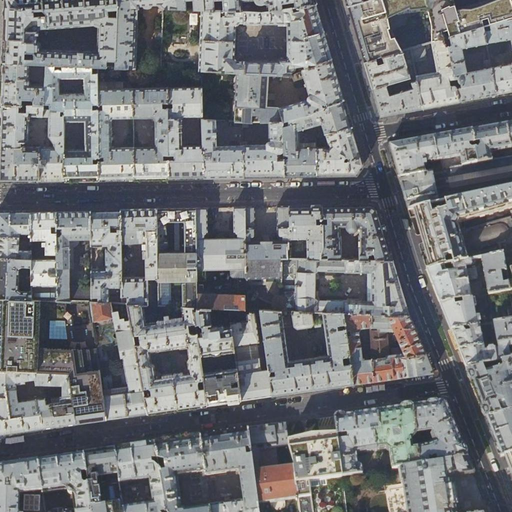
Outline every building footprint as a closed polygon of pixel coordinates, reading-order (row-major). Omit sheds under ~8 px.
[(30,63),(47,64),(55,64),(62,65),(93,66),(106,67),(107,60),(116,61),(118,17),(109,17),(108,10),(118,10),(117,0),(5,0),(4,29),(3,62),(30,63)] [(117,0),(118,10),(118,17),(116,61),(116,67),(135,68),(138,9),(139,8),(139,6),(158,5),(160,6),(160,7),(161,7),(163,9),(163,8),(186,9),(185,0),(192,0),(194,9),(202,9),(204,9),(202,0),(117,0)] [(202,0),(204,9),(214,10),(214,0),(218,0),(222,0),(223,10),(242,11),(241,1),(250,0),(254,0),(256,2),(259,4),(261,4),(265,3),(265,4),(267,4),(267,11),(316,4),(315,0),(202,0)] [(367,0),(348,6),(355,32),(364,62),(403,51),(396,40),(392,41),(390,30),(409,23),(408,19),(413,16),(429,14),(433,27),(432,42),(447,37),(484,27),(511,18),(511,0),(504,0),(494,4),(472,12),(465,12),(459,13),(454,0),(367,0)] [(214,10),(204,9),(202,9),(201,40),(235,41),(235,27),(239,23),(279,23),(279,25),(287,25),(288,41),(304,40),(304,37),(325,31),(320,15),(316,4),(267,11),(263,12),(242,11),(223,10),(214,10)] [(511,18),(484,27),(487,44),(511,40),(511,43),(511,64),(491,68),(496,95),(511,92),(511,18)] [(487,44),(484,27),(447,37),(449,44),(452,44),(452,46),(449,46),(460,102),(478,98),(496,95),(491,68),(490,60),(484,61),(485,69),(467,73),(462,48),(487,44)] [(304,40),(288,41),(287,59),(279,59),(279,61),(237,61),(234,59),(235,41),(201,40),(199,71),(238,72),(268,73),(292,74),(291,72),(293,71),(295,70),(296,68),(296,66),(298,66),(299,71),(333,58),(332,55),(325,31),(304,37),(304,40)] [(449,44),(447,37),(432,42),(438,71),(416,76),(418,84),(422,109),(441,105),(460,102),(449,46),(449,44)] [(407,60),(403,51),(364,62),(368,75),(372,88),(391,83),(408,77),(412,76),(409,67),(407,60)] [(333,58),(299,71),(292,74),(294,81),(304,78),(309,93),(299,95),(301,101),(280,108),(283,121),(311,113),(323,108),(322,104),(327,103),(328,106),(345,99),(338,75),(333,58)] [(30,63),(3,62),(2,83),(1,105),(44,105),(44,104),(45,85),(30,85),(30,82),(29,79),(30,79),(30,63)] [(84,121),(85,149),(64,149),(64,180),(83,180),(99,180),(98,109),(93,109),(93,104),(98,104),(97,89),(97,73),(93,73),(93,66),(62,65),(61,69),(55,69),(55,64),(47,64),(45,85),(44,104),(49,105),(49,109),(64,110),(64,121),(84,121)] [(266,107),(268,73),(238,72),(235,121),(242,121),(249,122),(257,122),(269,122),(283,121),(280,108),(266,107)] [(422,109),(418,84),(413,85),(415,92),(392,98),(389,89),(412,82),(412,76),(408,77),(391,83),(372,88),(380,117),(402,113),(422,109)] [(167,88),(168,104),(168,109),(169,178),(188,178),(204,178),(203,145),(181,146),(181,119),(184,116),(202,116),(201,87),(167,88)] [(132,88),(97,89),(98,104),(98,109),(99,180),(116,179),(134,179),(134,147),(111,148),(111,121),(112,118),(133,117),(132,88)] [(167,88),(132,88),(133,117),(153,117),(155,120),(156,147),(134,147),(134,179),(153,179),(169,178),(168,109),(163,109),(163,104),(168,104),(167,88)] [(345,99),(328,106),(323,108),(311,113),(283,121),(283,127),(295,124),(295,131),(316,137),(326,134),(353,126),(348,110),(345,99)] [(64,121),(64,110),(49,109),(43,108),(44,105),(1,105),(0,128),(0,140),(0,180),(48,181),(64,180),(64,149),(64,121)] [(202,119),(203,145),(204,178),(224,177),(244,177),(243,142),(240,142),(240,145),(216,146),(216,133),(219,133),(219,124),(216,124),(216,120),(202,119)] [(283,127),(283,121),(269,122),(269,125),(268,125),(265,129),(265,137),(268,141),(270,141),(270,144),(246,145),(246,142),(243,142),(244,177),(263,176),(284,176),(284,155),(279,155),(279,153),(281,153),(283,152),(284,152),(283,127)] [(511,122),(495,125),(472,130),(479,163),(493,161),(491,152),(511,147),(511,122)] [(295,124),(283,127),(284,152),(284,155),(284,176),(302,176),(317,175),(316,148),(316,137),(295,131),(295,124)] [(353,126),(326,134),(329,143),(328,144),(329,149),(325,147),(316,148),(317,175),(328,175),(336,175),(357,175),(364,164),(361,154),(358,144),(353,126)] [(453,133),(434,137),(439,159),(441,159),(441,160),(461,156),(463,166),(479,163),(472,130),(453,133)] [(424,163),(439,159),(434,137),(389,145),(394,163),(399,179),(426,174),(424,163)] [(511,156),(493,161),(479,163),(463,166),(443,170),(426,174),(399,179),(403,191),(409,211),(511,188),(511,156)] [(511,188),(409,211),(411,219),(417,217),(419,226),(428,256),(431,269),(476,259),(482,258),(503,253),(511,251),(511,188)] [(320,251),(320,259),(341,259),(340,236),(339,236),(339,226),(347,226),(347,229),(350,231),(349,232),(356,232),(356,231),(358,229),(360,230),(360,236),(358,236),(359,259),(392,260),(383,229),(377,210),(376,207),(375,206),(372,204),(370,204),(348,205),(322,205),(323,246),(320,251)] [(302,205),(289,206),(289,248),(288,248),(288,258),(320,259),(320,251),(323,246),(322,205),(302,205)] [(207,207),(196,207),(197,280),(206,280),(206,269),(231,268),(231,275),(231,276),(233,278),(239,278),(239,294),(197,293),(197,306),(210,307),(228,307),(246,308),(246,278),(245,206),(234,207),(235,232),(236,234),(237,235),(238,238),(221,239),(204,239),(204,235),(206,235),(207,234),(208,233),(208,232),(207,207)] [(255,206),(245,206),(246,278),(281,277),(281,258),(288,258),(288,248),(289,248),(289,206),(277,206),(278,234),(278,236),(280,237),(281,238),(281,241),(266,241),(252,241),(252,238),(253,238),(254,237),(255,236),(256,235),(255,206)] [(197,306),(197,293),(197,280),(196,207),(175,208),(157,208),(158,278),(159,304),(169,305),(169,280),(185,280),(185,305),(193,306),(197,306)] [(139,208),(121,209),(121,242),(146,242),(143,243),(143,247),(146,247),(146,277),(122,277),(122,286),(122,303),(127,303),(143,304),(148,304),(147,278),(158,278),(157,208),(139,208)] [(72,210),(56,210),(57,300),(90,302),(92,302),(92,286),(69,285),(70,267),(74,268),(74,246),(75,245),(78,243),(79,241),(79,238),(91,238),(91,209),(72,210)] [(104,209),(91,209),(91,238),(91,244),(108,244),(108,247),(107,247),(106,248),(106,269),(91,270),(92,286),(92,302),(109,302),(109,286),(122,286),(122,277),(121,242),(121,209),(104,209)] [(0,235),(20,236),(27,237),(31,237),(31,210),(14,211),(0,211),(0,235)] [(44,210),(31,210),(31,237),(31,239),(46,239),(46,241),(43,241),(43,244),(46,244),(46,254),(54,253),(54,258),(31,258),(31,266),(32,276),(32,281),(32,291),(32,299),(57,300),(56,210),(44,210)] [(19,249),(20,236),(0,235),(0,257),(31,258),(31,248),(29,248),(29,250),(19,249)] [(507,273),(503,253),(482,258),(489,294),(510,291),(508,280),(503,281),(502,273),(507,273)] [(31,266),(31,258),(0,257),(0,297),(32,299),(32,291),(22,291),(19,289),(19,268),(23,266),(31,266)] [(320,259),(288,258),(281,258),(281,277),(281,309),(342,313),(409,315),(400,285),(392,260),(359,259),(341,259),(320,259)] [(476,262),(476,259),(431,269),(427,270),(433,287),(440,303),(471,298),(468,280),(479,278),(477,268),(466,270),(465,266),(475,264),(476,262)] [(104,395),(94,327),(90,302),(57,300),(32,299),(0,297),(0,369),(68,372),(71,395),(72,395),(76,423),(90,421),(107,419),(104,395)] [(472,297),(471,298),(440,303),(443,311),(448,324),(450,330),(478,325),(472,297)] [(109,302),(92,302),(90,302),(94,327),(111,323),(115,326),(120,358),(122,357),(129,392),(104,395),(107,419),(127,416),(147,413),(127,303),(122,303),(109,302)] [(143,304),(127,303),(147,413),(171,410),(193,406),(207,404),(202,373),(200,356),(197,336),(197,333),(192,334),(190,332),(189,328),(196,327),(195,323),(193,306),(185,305),(182,305),(184,318),(172,319),(172,318),(168,319),(167,315),(164,316),(165,319),(157,320),(157,322),(145,323),(143,304)] [(210,307),(197,306),(193,306),(195,323),(199,322),(202,326),(202,331),(200,331),(201,335),(197,336),(200,356),(234,351),(231,326),(223,327),(223,326),(222,325),(211,327),(211,324),(213,324),(212,321),(211,322),(209,310),(210,309),(210,307)] [(254,308),(246,308),(228,307),(231,326),(234,351),(236,368),(238,380),(239,385),(241,400),(253,398),(271,395),(268,370),(260,371),(259,360),(259,359),(259,358),(256,342),(259,342),(254,308)] [(342,313),(281,309),(259,309),(266,357),(266,358),(266,359),(268,370),(271,395),(286,393),(333,387),(353,384),(342,313)] [(342,313),(353,384),(390,378),(404,376),(430,373),(434,372),(418,336),(409,315),(342,313)] [(511,319),(494,323),(499,349),(495,349),(494,349),(493,348),(493,347),(492,347),(492,346),(491,346),(491,347),(489,348),(488,350),(487,350),(488,351),(484,352),(479,325),(478,325),(450,330),(454,338),(460,355),(466,368),(511,358),(511,319)] [(511,358),(466,368),(470,380),(480,405),(485,418),(511,410),(511,358)] [(236,368),(202,373),(207,404),(222,402),(241,400),(239,385),(231,386),(231,383),(233,382),(234,381),(238,380),(236,368)] [(51,398),(71,395),(68,372),(0,369),(0,433),(21,431),(43,428),(42,417),(54,415),(51,398)] [(76,423),(72,395),(71,395),(51,398),(54,415),(42,417),(43,428),(59,426),(76,423)] [(412,405),(416,434),(431,432),(432,435),(431,437),(432,439),(433,441),(435,442),(435,443),(428,445),(417,447),(419,465),(430,463),(430,459),(436,458),(438,462),(468,457),(461,442),(451,415),(445,401),(444,401),(412,405)] [(393,408),(377,410),(379,426),(375,427),(376,433),(374,434),(377,451),(378,450),(378,449),(387,448),(387,449),(388,450),(389,451),(392,469),(398,468),(419,465),(417,447),(412,447),(411,439),(414,437),(415,436),(416,434),(412,405),(393,408)] [(335,417),(337,435),(337,438),(343,436),(343,435),(347,434),(348,437),(344,437),(344,440),(338,441),(342,476),(363,473),(362,466),(361,465),(360,464),(358,464),(357,453),(367,451),(367,452),(368,452),(377,451),(374,434),(376,433),(375,427),(379,426),(377,410),(359,413),(335,417)] [(511,410),(485,418),(491,434),(500,457),(511,453),(511,410)] [(266,426),(248,429),(251,451),(288,446),(288,442),(285,424),(266,426)] [(225,432),(200,436),(202,452),(208,451),(209,458),(203,459),(205,471),(205,475),(240,470),(244,502),(238,502),(238,499),(230,501),(230,503),(209,506),(209,511),(258,511),(258,503),(254,472),(251,451),(248,429),(225,432)] [(338,441),(337,438),(337,435),(327,436),(300,440),(288,442),(288,446),(293,466),(297,498),(298,511),(346,511),(342,476),(338,441)] [(175,439),(155,442),(157,458),(164,460),(164,462),(158,463),(166,511),(209,511),(209,506),(186,510),(184,508),(181,508),(176,475),(205,471),(203,459),(202,452),(200,436),(175,439)] [(135,445),(114,448),(119,482),(149,478),(153,503),(122,507),(123,511),(166,511),(158,463),(157,458),(155,442),(135,445)] [(99,450),(84,452),(86,472),(88,483),(91,511),(123,511),(122,507),(119,482),(114,448),(99,450)] [(59,456),(38,459),(42,491),(42,493),(69,489),(68,491),(69,492),(69,493),(71,493),(73,492),(75,511),(91,511),(88,483),(82,484),(81,472),(86,472),(84,452),(59,456)] [(419,465),(398,468),(400,481),(404,481),(408,511),(489,511),(487,510),(486,510),(472,511),(459,511),(458,511),(457,505),(458,505),(455,486),(454,485),(453,480),(454,480),(454,479),(455,478),(456,477),(457,477),(457,476),(472,474),(473,474),(473,472),(468,457),(438,462),(430,463),(419,465)] [(38,491),(42,491),(38,459),(18,462),(0,464),(0,511),(45,511),(44,505),(33,507),(33,511),(19,511),(20,504),(26,503),(29,504),(38,503),(39,500),(38,491)] [(293,466),(254,472),(258,503),(271,501),(271,503),(284,501),(284,500),(297,498),(293,466)]
